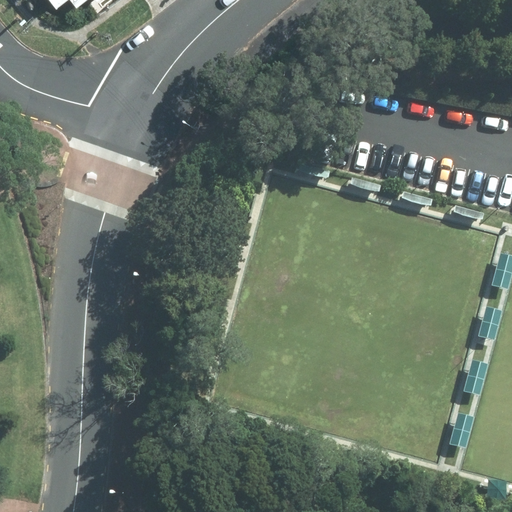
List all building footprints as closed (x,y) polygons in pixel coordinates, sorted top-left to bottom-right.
[(40,0),(49,12),(65,1),(70,9),(81,0),(83,0),(87,4),(92,0),(40,0)] [(329,168),(298,158),(292,177),(322,187),(329,168)] [(377,182),(346,173),(341,189),(372,199),(377,182)] [(430,194),(401,186),(396,205),(424,213),(430,194)] [(483,207),(455,199),(449,219),(477,227),(483,207)] [(485,287),(503,292),(511,259),(493,254),(485,287)] [(472,338),(490,343),(498,311),(480,304),(472,338)] [(458,392),(476,399),(486,358),(468,352),(458,392)] [(472,415),(454,409),(443,449),(462,454),(472,415)]
